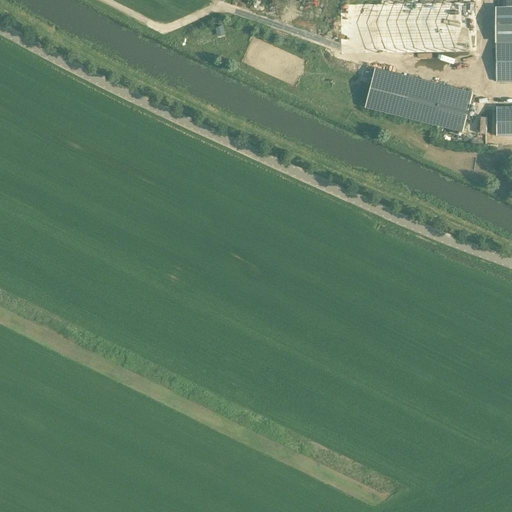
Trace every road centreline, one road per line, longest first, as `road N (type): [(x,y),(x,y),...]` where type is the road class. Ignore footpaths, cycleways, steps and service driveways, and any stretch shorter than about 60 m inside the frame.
road 1 (tertiary): [(511,264),(177,120),(0,30)]
road 2 (track): [(511,96),(489,95),(489,125),(443,156),(100,0)]
